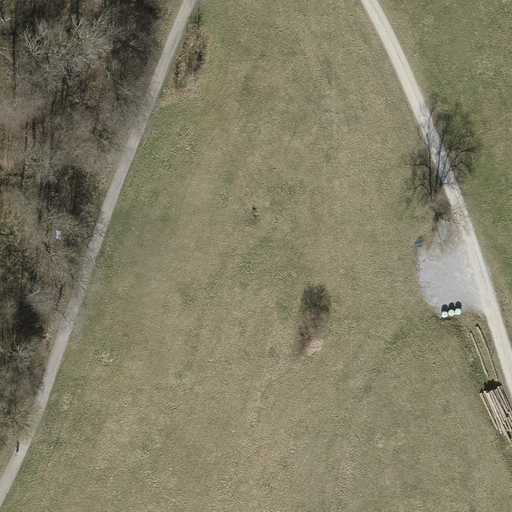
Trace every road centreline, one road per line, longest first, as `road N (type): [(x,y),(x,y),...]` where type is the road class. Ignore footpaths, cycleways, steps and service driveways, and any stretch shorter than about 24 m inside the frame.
road 1 (track): [(0,494),(190,0)]
road 2 (track): [(511,373),(464,221),(368,0)]
